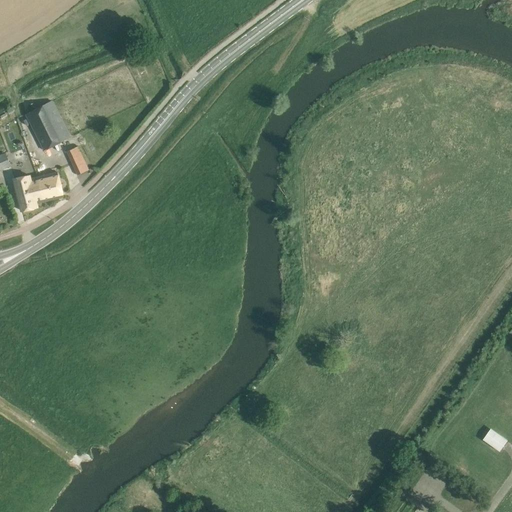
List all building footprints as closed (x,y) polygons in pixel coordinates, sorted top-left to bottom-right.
[(25,113),(25,114),(44,150),(69,137),(51,100),(25,113)] [(78,175),(89,169),(78,146),(66,151),(78,175)] [(58,173),(38,177),(44,201),(64,196),(58,173)] [(44,201),(38,177),(29,179),(28,175),(14,178),(22,211),(38,207),(37,203),(44,201)] [(509,440),(494,430),(488,439),(503,449),(509,440)]
